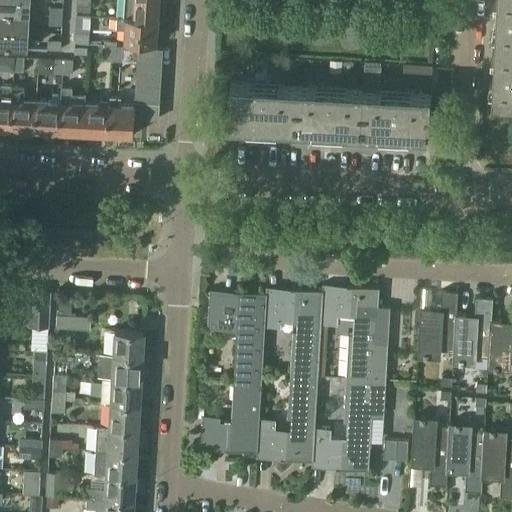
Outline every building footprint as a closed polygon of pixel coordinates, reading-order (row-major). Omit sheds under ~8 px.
[(0,0),(0,11),(31,13),(30,13),(30,0),(0,0)] [(91,0),(77,0),(77,9),(91,10),(91,0)] [(125,0),(125,15),(159,17),(160,0),(125,0)] [(499,18),(498,40),(511,40),(511,0),(499,0),(499,5),(497,5),(496,18),(499,18)] [(51,5),(50,14),(63,15),(63,6),(51,5)] [(0,28),(30,30),(30,29),(29,29),(30,14),(31,14),(31,13),(0,11),(0,28)] [(76,41),(89,42),(90,13),(77,13),(76,41)] [(63,15),(50,14),(50,23),(62,23),(63,15)] [(125,15),(118,14),(117,26),(126,27),(126,39),(158,42),(159,17),(125,15)] [(30,30),(0,28),(0,45),(29,47),(29,45),(28,45),(29,31),(30,31),(30,30)] [(49,47),(61,48),(62,39),(49,39),(49,47)] [(511,40),(498,40),(496,61),(494,61),(493,74),(496,74),(494,97),(511,97),(511,40)] [(103,58),(113,59),(114,45),(104,44),(103,58)] [(114,45),(113,59),(123,59),(124,45),(114,45)] [(139,45),(138,56),(163,58),(163,46),(139,45)] [(75,46),(75,54),(89,55),(89,47),(75,46)] [(0,54),(0,69),(14,70),(15,55),(0,54)] [(15,55),(14,70),(24,70),(25,56),(15,55)] [(138,56),(137,67),(162,69),(163,58),(138,56)] [(40,57),(39,71),(63,72),(64,58),(40,57)] [(64,58),(63,72),(72,73),(73,59),(64,58)] [(365,64),(364,89),(370,89),(368,131),(392,132),(393,128),(401,128),(400,132),(410,133),(411,133),(431,134),(433,93),(431,93),(413,92),(383,90),(380,90),(381,65),(365,64)] [(404,64),(403,77),(432,78),(433,65),(404,64)] [(137,67),(137,78),(161,79),(162,69),(137,67)] [(137,78),(136,88),(161,90),(161,79),(137,78)] [(268,125),(302,127),(305,85),(232,81),(229,123),(260,125),(260,121),(268,121),(268,125)] [(0,126),(11,128),(14,83),(3,82),(2,96),(0,96),(0,126)] [(11,128),(36,129),(38,98),(24,98),(25,84),(14,83),(11,128)] [(60,130),(84,132),(86,101),(87,92),(73,92),(74,85),(62,84),(62,92),(61,100),(60,130)] [(335,129),(368,131),(370,89),(364,89),(305,85),(302,127),(326,128),(326,124),(335,125),(335,129)] [(136,88),(135,100),(160,101),(161,90),(136,88)] [(36,129),(60,130),(61,100),(62,92),(53,91),(53,99),(38,98),(36,129)] [(111,100),(109,133),(134,134),(135,117),(159,118),(160,101),(135,100),(135,104),(121,103),(122,96),(111,95),(111,100)] [(86,101),(84,132),(109,133),(111,100),(101,99),(100,102),(86,101)] [(322,288),(317,374),(324,375),(328,323),(338,323),(339,313),(355,314),(354,333),(351,333),(348,376),(387,379),(391,306),(379,305),(380,286),(348,284),(348,290),(324,289),(325,284),(326,284),(326,283),(324,283),(323,289),(322,288)] [(291,373),(317,374),(322,288),(292,287),(291,293),(268,292),(268,287),(269,287),(269,285),(267,285),(267,291),(266,291),(264,321),(282,322),(282,317),(298,318),(298,325),(294,325),(291,373)] [(237,339),(236,370),(261,371),(264,321),(266,291),(235,289),(234,296),(212,294),(212,289),(213,290),(213,288),(211,288),(209,328),(211,329),(211,327),(242,328),(241,339),(237,339)] [(30,289),(27,325),(32,325),(48,326),(49,290),(30,289)] [(440,349),(454,349),(457,312),(459,290),(442,289),(441,291),(442,291),(441,310),(431,310),(432,307),(421,306),(418,355),(420,355),(420,353),(425,353),(425,356),(429,356),(430,353),(439,354),(440,349)] [(475,355),(489,355),(489,356),(492,318),(494,297),(476,296),(476,297),(477,297),(476,316),(466,316),(467,313),(457,312),(454,349),(453,361),(455,362),(455,359),(460,359),(460,362),(464,362),(465,359),(474,360),(475,355)] [(59,297),(58,310),(71,310),(71,298),(59,297)] [(489,356),(489,355),(488,367),(490,368),(490,365),(495,365),(495,368),(499,368),(500,365),(509,366),(510,361),(511,360),(511,301),(511,302),(511,303),(511,322),(501,322),(502,319),(492,318),(489,356)] [(56,313),(56,326),(90,328),(90,315),(56,313)] [(113,329),(112,353),(140,355),(142,330),(113,329)] [(34,349),(32,373),(45,374),(46,349),(34,349)] [(54,359),(53,374),(66,375),(67,360),(67,351),(54,350),(54,359)] [(112,353),(111,377),(139,379),(140,355),(112,353)] [(201,447),(256,450),(258,414),(261,371),(236,370),(235,380),(227,380),(227,381),(235,382),(233,420),(221,420),(221,415),(203,414),(201,447)] [(32,373),(31,397),(44,397),(45,374),(32,373)] [(281,457),(312,459),(314,422),(317,374),(291,373),(288,410),(292,410),(292,425),(276,424),(276,415),(258,414),(256,450),(257,450),(257,456),(259,456),(259,455),(258,455),(258,450),(282,451),(281,457)] [(53,374),(52,398),(65,398),(66,375),(53,374)] [(442,383),(452,384),(453,376),(443,375),(442,383)] [(101,400),(109,401),(138,403),(139,379),(111,377),(103,376),(101,400)] [(314,422),(312,459),(313,459),(313,465),(315,465),(315,464),(314,464),(314,459),(338,460),(337,467),(369,469),(373,415),(384,416),(387,379),(348,376),(346,417),(350,418),(349,433),(331,432),(332,423),(314,422)] [(477,390),(487,390),(488,382),(478,382),(477,390)] [(442,389),(441,397),(451,398),(452,390),(442,389)] [(476,403),(486,404),(487,396),(477,396),(476,403)] [(44,397),(31,397),(30,405),(43,406),(44,397)] [(65,398),(52,398),(51,410),(64,411),(65,398)] [(109,401),(108,425),(136,426),(138,403),(109,401)] [(447,484),(448,470),(447,470),(450,425),(449,425),(435,424),(435,418),(426,418),(426,415),(421,415),(421,418),(417,417),(417,415),(415,415),(412,464),(422,464),(423,462),(432,462),(431,481),(430,481),(430,483),(447,484)] [(482,490),(483,476),(482,476),(485,431),(484,431),(470,430),(470,425),(461,424),(461,421),(456,421),(456,424),(452,423),(452,421),(450,421),(449,425),(450,425),(447,470),(448,470),(457,470),(457,468),(467,468),(466,488),(465,488),(465,489),(482,490)] [(96,424),(95,448),(135,450),(136,426),(108,425),(96,424)] [(482,476),(483,476),(492,476),(492,474),(502,474),(500,494),(500,495),(511,495),(511,436),(505,436),(505,431),(496,430),(496,427),(491,427),(491,430),(486,430),(487,427),(485,427),(484,431),(485,431),(482,476)] [(29,436),(28,444),(41,445),(42,437),(29,436)] [(49,437),(49,446),(62,446),(62,438),(49,437)] [(409,439),(385,437),(384,457),(408,459),(409,439)] [(41,445),(28,444),(28,453),(41,454),(41,445)] [(62,446),(49,446),(49,454),(61,455),(62,446)] [(94,472),(105,473),(133,474),(135,450),(95,448),(94,472)] [(86,486),(86,496),(132,498),(133,474),(105,473),(104,487),(86,486)] [(23,484),(22,492),(30,493),(38,493),(39,485),(23,484)] [(46,494),(59,494),(60,486),(47,485),(46,494)] [(46,495),(46,505),(58,505),(58,495),(46,495)] [(94,511),(131,511),(132,498),(86,496),(85,506),(95,506),(94,511)]
